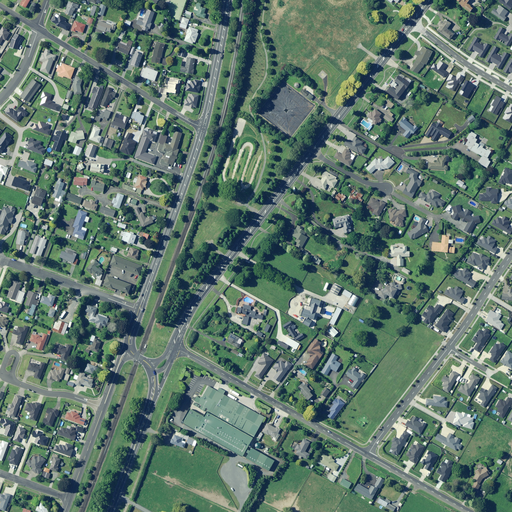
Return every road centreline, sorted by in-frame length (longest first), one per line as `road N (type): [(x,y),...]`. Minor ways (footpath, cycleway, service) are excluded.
road 1 (tertiary): [(173,346),(199,297),(311,151)]
road 2 (unclassified): [(367,455),(173,346)]
road 3 (residential): [(38,28),(202,127)]
road 4 (tertiary): [(311,151),(412,22)]
road 5 (residential): [(5,260),(138,309)]
road 6 (residential): [(448,347),(367,455)]
road 7 (primary): [(202,127),(228,0)]
road 8 (residential): [(511,90),(412,22)]
